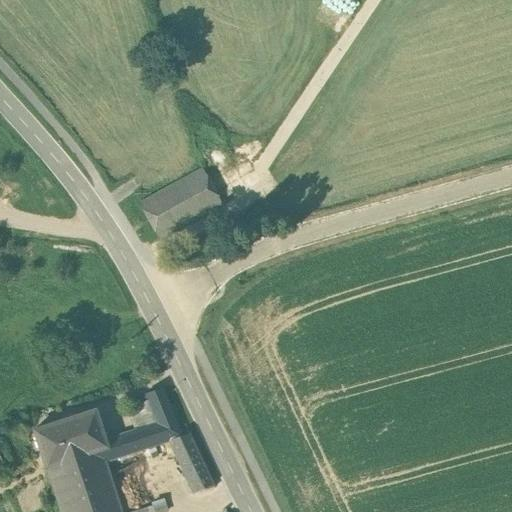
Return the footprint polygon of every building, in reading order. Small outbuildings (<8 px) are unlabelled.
[(222,204),(202,169),(139,204),(159,239),(222,204)] [(163,388),(145,394),(147,401),(127,407),(135,430),(104,440),(107,448),(101,450),(105,462),(169,441),(182,437),(180,432),(163,388)] [(95,410),(33,430),(46,468),(101,450),(107,448),(104,440),(95,410)] [(213,484),(187,429),(180,432),(182,437),(169,441),(193,494),(213,484)] [(101,450),(46,468),(59,511),(137,511),(137,510),(131,511),(121,511),(105,462),(101,450)] [(170,495),(184,489),(177,473),(163,479),(170,495)]
